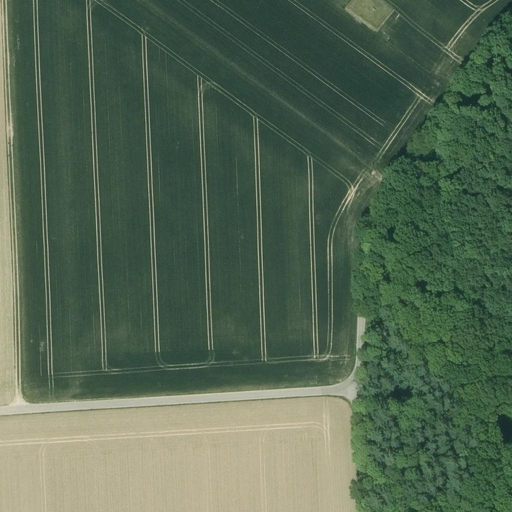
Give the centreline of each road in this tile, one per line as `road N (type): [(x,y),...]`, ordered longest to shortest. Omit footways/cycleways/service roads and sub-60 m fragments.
road 1 (unclassified): [(0,410),(354,389),(369,223),(511,41)]
road 2 (track): [(8,0),(22,408)]
road 3 (track): [(354,389),(362,511)]
